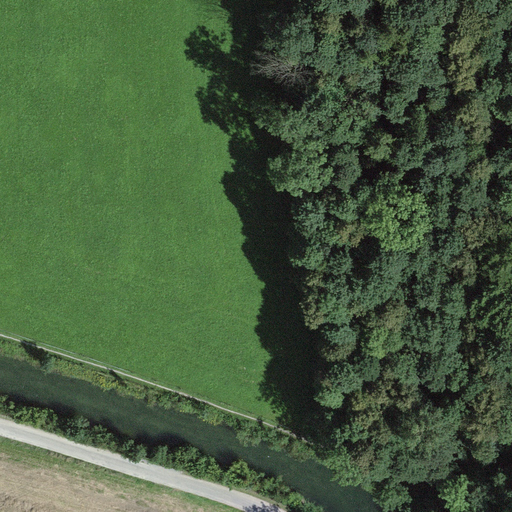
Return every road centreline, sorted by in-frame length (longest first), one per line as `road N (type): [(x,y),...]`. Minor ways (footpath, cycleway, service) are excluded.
road 1 (track): [(404,507),(476,435),(502,383),(473,0)]
road 2 (track): [(266,511),(0,430)]
